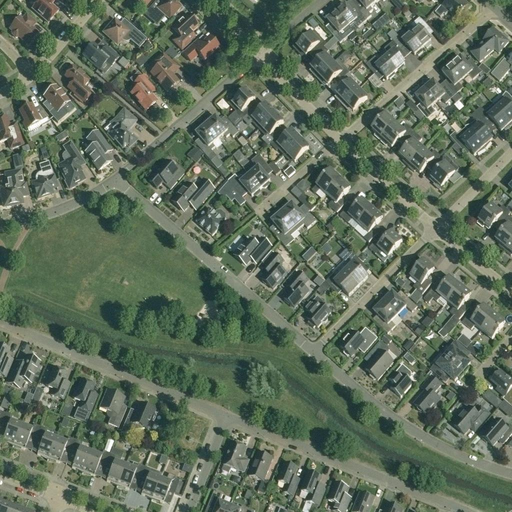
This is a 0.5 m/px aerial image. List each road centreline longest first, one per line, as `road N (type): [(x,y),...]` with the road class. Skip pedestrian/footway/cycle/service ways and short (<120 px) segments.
road 1 (residential): [(314,353),(115,181)]
road 2 (residential): [(465,511),(226,416)]
road 3 (residential): [(226,416),(0,323)]
road 4 (residential): [(314,353),(402,425),(511,474)]
road 5 (residential): [(340,141),(493,6)]
road 6 (residential): [(115,181),(259,55)]
road 7 (residential): [(314,353),(436,230)]
road 8 (unclassified): [(436,230),(340,141)]
road 9 (residential): [(0,224),(79,204),(115,181)]
